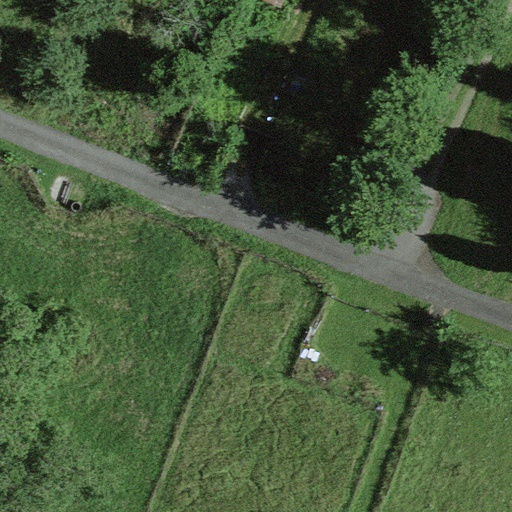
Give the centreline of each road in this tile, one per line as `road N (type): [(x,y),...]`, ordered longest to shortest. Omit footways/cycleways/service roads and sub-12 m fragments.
road 1 (track): [(0,119),(511,315)]
road 2 (track): [(378,263),(503,0)]
